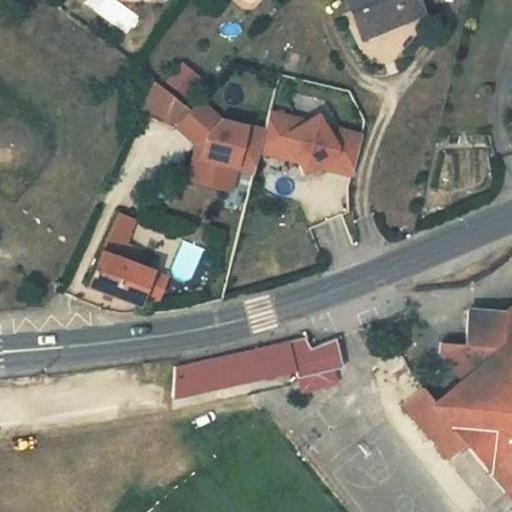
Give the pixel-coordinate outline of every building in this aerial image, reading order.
[(407,18),(423,9),(418,0),(355,0),(366,27),(401,11),(407,18)] [(156,79),(141,111),(177,126),(181,122),(194,107),(156,79)] [(194,107),(181,122),(199,148),(207,150),(203,162),(196,160),(191,183),(218,190),(223,168),(238,171),(255,176),(262,150),(266,135),(220,124),(200,100),(194,107)] [(309,121),(272,111),(266,135),(262,150),(299,160),(305,171),(323,160),(331,132),(320,114),(309,121)] [(0,146),(3,150),(9,154),(16,155),(24,154),(30,151),(37,141),(38,134),(36,127),(33,121),(27,116),(20,114),(12,114),(6,116),(0,112),(0,146)] [(346,132),(331,132),(323,160),(335,170),(346,132)] [(364,137),(346,132),(335,170),(354,175),(355,171),(364,137)] [(238,171),(223,168),(218,190),(232,193),(238,171)] [(126,258),(132,242),(128,240),(138,217),(120,209),(87,284),(141,302),(155,267),(136,261),(126,258)] [(140,246),(132,242),(126,258),(136,261),(140,246)] [(458,382),(431,404),(464,443),(511,499),(511,303),(502,313),(465,310),(462,344),(437,342),(436,351),(458,382)] [(213,361),(174,367),(170,400),(181,397),(180,394),(290,369),(292,379),(298,377),(300,387),(315,384),(313,374),(337,370),(332,343),(306,350),(305,344),(213,361)] [(464,443),(431,404),(418,389),(399,405),(445,459),(464,443)]
